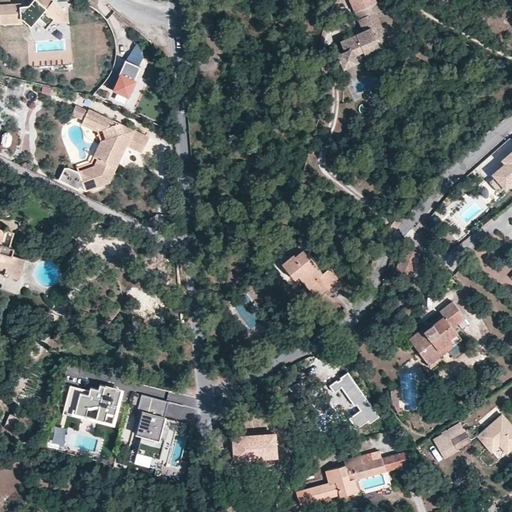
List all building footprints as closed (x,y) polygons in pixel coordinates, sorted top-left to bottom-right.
[(36,22),(45,29),(54,19),(55,21),(65,10),(53,0),(33,0),(29,5),(23,6),(21,3),(10,3),(0,4),(0,23),(22,22),(22,19),(31,27),(36,22)] [(385,35),(376,13),(380,11),(375,0),(348,0),(363,31),(340,41),(344,51),(337,54),(344,69),(357,63),(358,62),(355,55),(364,51),(366,56),(367,56),(381,50),(376,38),(385,35)] [(68,23),(65,10),(55,21),(68,23)] [(136,47),(130,58),(141,64),(148,53),(136,47)] [(368,59),(367,56),(366,56),(364,51),(355,55),(358,62),(357,63),(357,64),(368,59)] [(142,70),(128,64),(115,92),(129,98),(142,70)] [(83,120),(88,110),(76,105),(71,114),(83,120)] [(127,145),(143,153),(150,137),(88,109),(88,110),(83,120),(103,129),(107,139),(100,141),(93,157),(98,159),(94,166),(79,172),(69,167),(64,167),(58,179),(78,189),(80,187),(85,191),(110,182),(117,167),(112,165),(119,151),(123,153),(127,145)] [(83,120),(81,124),(97,131),(103,129),(83,120)] [(1,148),(14,150),(17,134),(4,132),(1,148)] [(123,153),(119,151),(112,165),(117,167),(123,153)] [(511,152),(503,160),(506,163),(493,174),(495,176),(489,182),(497,191),(503,186),(506,189),(511,183),(511,152)] [(18,279),(25,259),(13,255),(15,248),(2,244),(6,230),(0,228),(1,224),(0,223),(0,266),(6,268),(4,275),(18,279)] [(472,248),(480,244),(475,235),(467,239),(472,248)] [(421,253),(404,247),(401,255),(418,261),(421,253)] [(341,281),(330,267),(323,273),(303,249),(295,256),(294,254),(282,264),(295,279),(299,276),(302,280),(316,298),(327,289),(328,291),(341,281)] [(412,277),(418,261),(401,255),(395,271),(412,277)] [(462,339),(453,327),(458,323),(465,318),(452,301),(440,311),(444,316),(432,325),(424,331),(422,328),(409,338),(429,365),(462,339)] [(469,323),(465,318),(458,323),(462,329),(469,323)] [(424,331),(432,325),(430,322),(422,328),(424,331)] [(385,419),(350,371),(331,384),(339,396),(347,390),(374,427),(385,419)] [(117,397),(117,401),(113,415),(114,415),(111,424),(114,425),(124,389),(104,384),(104,386),(112,389),(115,391),(116,394),(117,397)] [(114,415),(113,415),(117,401),(117,397),(116,394),(115,391),(112,389),(104,386),(100,385),(99,391),(91,388),(90,392),(70,386),(63,411),(111,424),(114,415)] [(400,408),(398,390),(390,390),(392,403),(392,404),(394,406),(399,415),(403,414),(404,413),(404,411),(403,410),(400,408)] [(165,439),(160,437),(162,428),(165,417),(164,417),(168,401),(141,394),(137,410),(142,411),(136,434),(142,435),(137,452),(160,458),(165,439)] [(10,415),(5,428),(15,432),(20,419),(10,415)] [(511,448),(511,425),(502,415),(479,435),(492,451),(500,444),(507,453),(511,448)] [(471,440),(460,422),(447,429),(450,434),(457,447),(471,440)] [(57,428),(54,444),(64,446),(68,430),(57,428)] [(457,447),(450,434),(442,439),(449,452),(457,447)] [(282,437),(237,441),(239,467),(284,463),(282,437)] [(499,459),(507,453),(500,444),(492,451),(499,459)] [(411,464),(407,451),(382,458),(385,471),(411,464)] [(385,471),(382,458),(364,462),(362,455),(344,460),(345,465),(326,470),(329,483),(296,491),(300,505),(340,494),(340,496),(353,493),(350,481),(357,479),(385,471)] [(360,491),(357,479),(350,481),(353,493),(360,491)]
